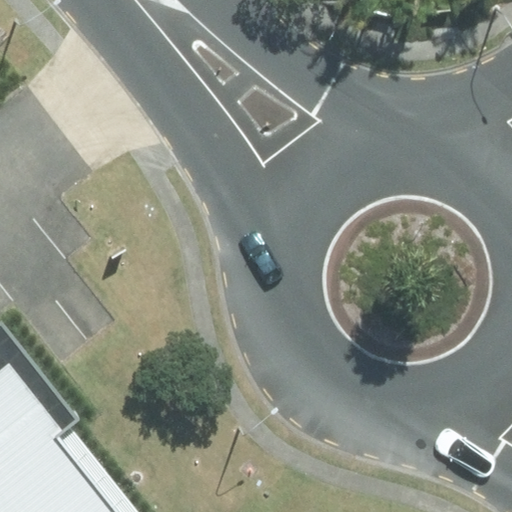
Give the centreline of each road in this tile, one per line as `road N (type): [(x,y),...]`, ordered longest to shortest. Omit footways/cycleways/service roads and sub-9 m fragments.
road 1 (secondary): [(275,250),(204,115),(129,0)]
road 2 (secondary): [(193,0),(264,54),(421,147)]
road 3 (secondary): [(401,414),(339,397),(306,370),(276,314),(275,250)]
road 4 (secondary): [(275,250),(293,207),(326,173),(368,152),(421,147)]
road 5 (secondary): [(511,362),(461,402),(401,414)]
road 6 (secondary): [(511,472),(401,414)]
